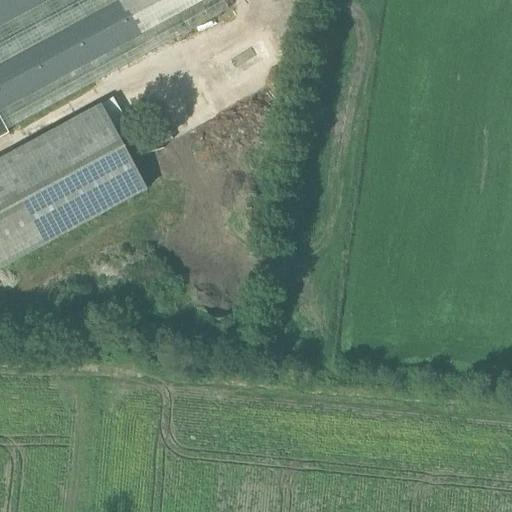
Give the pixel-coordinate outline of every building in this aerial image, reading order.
[(0,137),(8,133),(7,130),(228,11),(221,0),(52,0),(0,28),(0,137)] [(0,0),(0,28),(52,0),(0,0)] [(205,40),(211,55),(233,47),(227,32),(205,40)] [(222,97),(273,75),(257,37),(206,58),(222,97)] [(0,160),(0,270),(146,192),(100,107),(0,160)]
